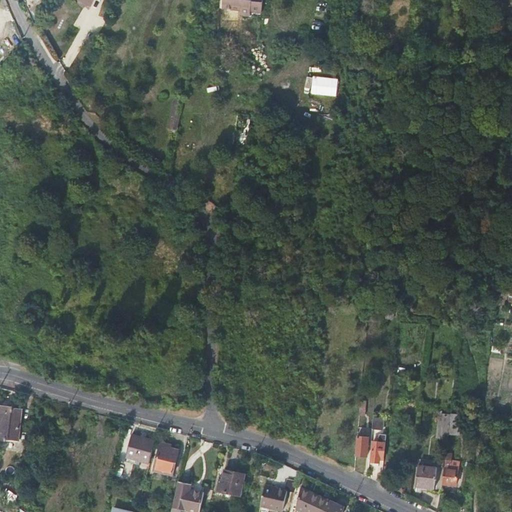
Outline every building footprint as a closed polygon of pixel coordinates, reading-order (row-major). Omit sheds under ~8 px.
[(251,9),(263,10),(264,0),(223,0),(223,4),(241,7),(241,11),(250,13),(251,9)] [(324,29),(339,29),(340,21),(325,20),(324,29)] [(175,106),(182,107),(184,101),(176,99),(175,106)] [(172,120),(179,122),(182,107),(175,106),(172,120)] [(236,113),(234,144),(243,144),(244,113),(236,113)] [(170,130),(177,132),(179,122),(172,120),(170,130)] [(14,413),(0,412),(0,440),(8,441),(9,439),(21,440),(24,410),(14,409),(14,413)] [(449,433),(449,429),(450,419),(451,417),(437,415),(436,425),(444,426),(444,433),(437,433),(437,439),(442,439),(446,439),(446,433),(449,433)] [(459,430),(460,420),(450,419),(449,429),(459,430)] [(373,423),(372,437),(377,437),(378,429),(383,430),(383,424),(373,423)] [(127,459),(150,465),(155,443),(133,437),(127,459)] [(358,437),(357,457),(368,457),(369,438),(358,437)] [(380,458),(384,458),(386,444),(373,442),(371,462),(380,463),(380,458)] [(158,446),(152,473),(170,477),(177,450),(158,446)] [(437,468),(420,466),(417,487),(435,489),(437,468)] [(445,467),(443,485),(457,486),(459,469),(445,467)] [(218,482),(216,492),(239,497),(244,475),(224,471),(222,482),(218,482)] [(177,483),(171,510),(178,511),(198,511),(203,494),(190,490),(191,486),(177,483)] [(300,511),(323,511),(328,501),(296,486),(290,511),(293,511),(294,509),(300,511)] [(266,487),(262,508),(278,511),(282,511),(287,492),(266,487)] [(323,511),(342,511),(344,508),(328,501),(323,511)]
